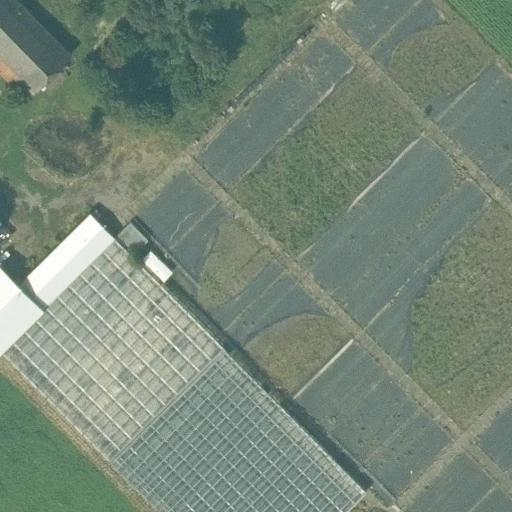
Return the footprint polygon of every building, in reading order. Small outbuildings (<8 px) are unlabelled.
[(18,0),(0,0),(0,34),(27,8),(18,0)] [(71,53),(27,8),(0,34),(0,54),(8,63),(34,89),(71,53)] [(34,89),(8,63),(0,70),(0,91),(0,92),(10,83),(25,98),(34,89)] [(91,211),(20,281),(0,261),(0,349),(115,236),(115,235),(91,211)] [(147,239),(130,221),(117,233),(135,251),(147,239)] [(343,511),(366,489),(115,236),(0,349),(161,511),(343,511)]
